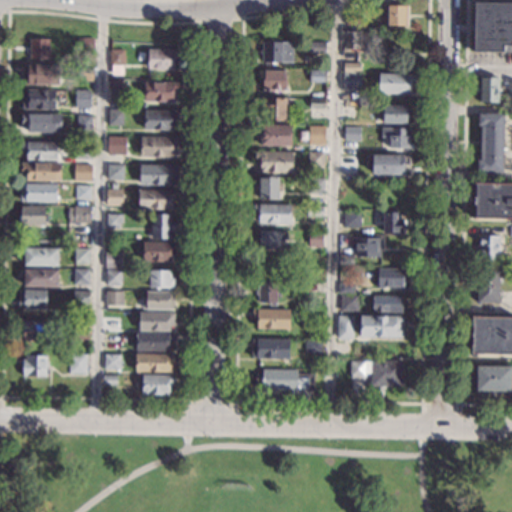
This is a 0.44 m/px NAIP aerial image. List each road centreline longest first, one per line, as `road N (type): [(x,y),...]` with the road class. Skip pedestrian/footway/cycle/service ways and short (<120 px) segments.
road 1 (residential): [(511,426),(0,419)]
road 2 (residential): [(443,427),(446,0)]
road 3 (residential): [(211,421),(220,7)]
road 4 (primary): [(72,0),(165,12),(281,0)]
